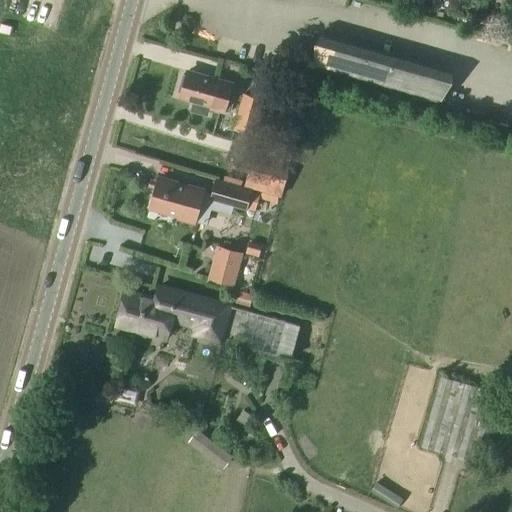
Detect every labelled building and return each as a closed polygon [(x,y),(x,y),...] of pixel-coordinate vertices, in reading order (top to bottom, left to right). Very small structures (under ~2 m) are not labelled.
[(283,43),(294,0),(254,0),(246,34),(283,43)] [(406,59),(322,36),(313,69),(397,92),(406,59)] [(182,81),(179,89),(182,91),(181,94),(194,97),(191,109),(208,114),(210,104),(223,108),(229,87),(222,85),(223,80),(218,78),(188,69),(187,73),(185,80),(182,81)] [(250,133),(259,96),(240,91),(231,128),(250,133)] [(263,192),(291,198),(296,175),(259,166),(254,189),(226,182),(222,202),(259,210),(263,192)] [(160,170),(150,206),(178,213),(177,215),(195,220),(205,182),(160,170)] [(216,243),(207,277),(233,285),(242,250),(216,243)] [(244,254),(256,258),(259,248),(247,245),(244,254)] [(125,297),(117,324),(164,338),(167,330),(169,331),(173,318),(195,325),(193,332),(218,340),(288,359),(298,325),(158,283),(152,301),(146,299),(146,301),(125,297)] [(258,309),(262,296),(248,292),(244,304),(258,309)] [(444,377),(425,447),(485,464),(505,394),(444,377)] [(118,382),(113,401),(136,406),(140,388),(118,382)]
